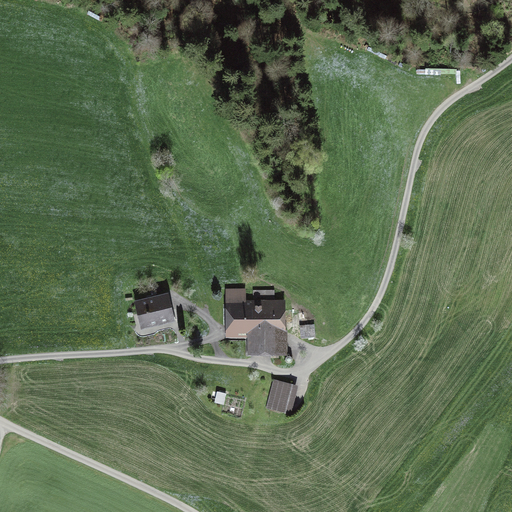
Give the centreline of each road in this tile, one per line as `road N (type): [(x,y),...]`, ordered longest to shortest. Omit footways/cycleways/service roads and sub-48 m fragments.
road 1 (track): [(0,360),(157,349),(302,372),(346,341),(380,295),(431,120),(511,58)]
road 2 (track): [(3,423),(192,511)]
